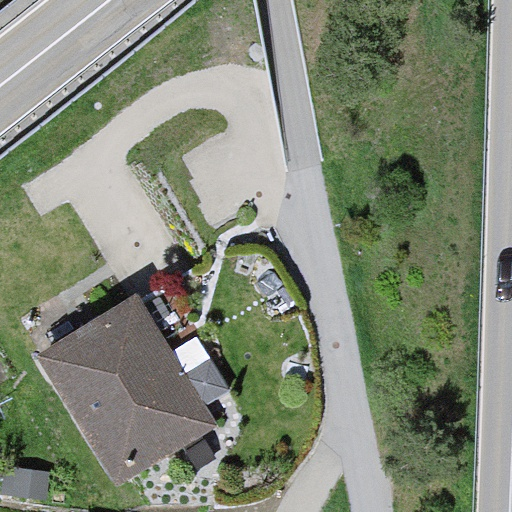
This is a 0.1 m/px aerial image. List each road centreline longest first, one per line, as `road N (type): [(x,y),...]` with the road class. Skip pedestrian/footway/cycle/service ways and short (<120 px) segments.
road 1 (residential): [(369,511),(273,0)]
road 2 (trunk): [(0,86),(108,0)]
road 3 (unclassified): [(507,511),(511,386)]
